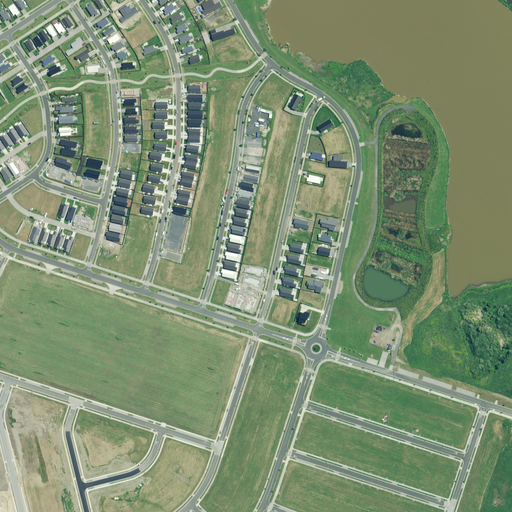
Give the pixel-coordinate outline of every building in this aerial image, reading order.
[(20,0),(17,0),(15,1),(19,7),(20,7),(22,10),(26,7),(20,0)] [(105,6),(101,0),(95,0),(94,0),(100,9),(105,6)] [(202,11),(204,15),(222,6),(219,2),(214,5),(211,0),(209,0),(201,4),(205,10),(202,11)] [(98,13),(91,3),(88,4),(89,6),(87,8),(92,16),(95,14),(95,15),(98,13)] [(14,4),(8,7),(13,15),(15,14),(16,15),(20,13),(14,4)] [(174,7),(172,4),(164,9),(165,12),(164,13),(166,15),(176,7),(175,6),(174,7)] [(119,19),(122,23),(138,12),(135,7),(131,9),(129,7),(127,8),(126,5),(119,9),(124,16),(119,19)] [(3,11),(0,12),(0,13),(5,20),(7,19),(8,20),(10,18),(6,12),(4,13),(3,11)] [(171,22),(172,24),(184,17),(183,15),(181,16),(179,13),(171,18),(172,21),(171,22)] [(67,16),(62,20),(67,27),(69,26),(70,27),(73,25),(67,16)] [(106,18),(97,24),(99,27),(100,26),(101,28),(109,23),(106,18)] [(57,23),(54,25),(59,33),(62,32),(65,30),(60,23),(58,25),(57,23)] [(177,30),(178,33),(185,29),(184,27),(186,26),(184,23),(176,27),(178,30),(177,30)] [(50,25),(46,28),(50,35),(51,34),(53,37),(57,35),(50,25)] [(112,27),(103,33),(106,37),(115,31),(112,27)] [(211,35),(213,41),(235,33),(234,28),(224,32),(223,30),(211,35)] [(43,30),(38,33),(45,42),(49,39),(43,30)] [(117,34),(108,40),(110,44),(113,42),(114,43),(120,39),(117,34)] [(179,41),(181,44),(193,38),(192,36),(190,37),(188,34),(179,38),(180,41),(179,41)] [(37,36),(32,39),(37,47),(39,46),(40,47),(43,45),(37,36)] [(66,52),(68,56),(83,46),(81,44),(83,43),(80,38),(71,44),(73,48),(66,52)] [(29,39),(24,43),(30,52),(34,49),(32,45),(33,45),(29,39)] [(120,42),(111,47),(113,50),(114,49),(116,52),(123,46),(120,42)] [(143,52),(144,55),(156,50),(156,48),(154,49),(153,46),(144,49),(145,52),(143,52)] [(89,49),(75,57),(77,59),(80,58),(82,62),(89,57),(87,53),(90,51),(89,49)] [(201,61),(198,54),(190,57),(191,59),(189,60),(191,64),(201,61)] [(43,64),(44,67),(55,59),(54,57),(52,58),(50,55),(42,61),(44,64),(43,64)] [(5,64),(0,67),(0,70),(1,72),(10,66),(8,63),(5,65),(5,64)] [(49,72),(51,75),(61,70),(59,66),(57,67),(55,65),(48,68),(50,71),(49,72)] [(18,76),(12,81),(13,83),(12,84),(13,86),(23,80),(22,78),(20,79),(18,76)] [(24,83),(16,88),(18,91),(17,92),(18,94),(28,87),(26,85),(25,86),(24,83)] [(295,94),(289,107),(295,110),(301,97),(295,94)] [(73,115),(58,117),(59,124),(74,123),(73,115)] [(330,119),(317,127),(321,133),(334,125),(330,119)] [(29,134),(22,124),(20,125),(19,124),(15,127),(22,137),(25,135),(26,137),(29,134)] [(71,135),(71,126),(59,127),(60,136),(71,135)] [(20,138),(13,128),(9,131),(10,131),(8,133),(15,144),(18,142),(17,140),(20,138)] [(14,144),(7,134),(5,135),(4,134),(0,136),(7,147),(10,145),(11,146),(14,144)] [(62,149),(61,154),(75,156),(76,151),(70,150),(71,147),(76,148),(77,143),(61,140),(60,145),(65,146),(65,149),(62,149)] [(162,154),(150,152),(149,158),(161,160),(162,154)] [(312,152),(310,158),(323,161),(323,158),(322,158),(322,154),(312,152)] [(187,158),(186,161),(197,163),(198,157),(186,155),(186,158),(187,158)] [(330,160),(329,167),(347,168),(348,162),(342,162),(343,155),(334,156),(333,161),(330,160)] [(56,162),(55,165),(69,170),(71,164),(66,162),(67,160),(57,157),(55,162),(56,162)] [(103,161),(88,158),(87,166),(101,168),(101,165),(102,165),(103,161)] [(184,168),(195,170),(197,163),(186,161),(185,164),(184,168)] [(13,163),(8,166),(14,176),(19,172),(13,163)] [(163,166),(152,163),(151,170),(162,173),(163,166)] [(260,168),(247,165),(246,171),(259,174),(260,168)] [(13,177),(6,167),(0,170),(0,171),(3,176),(2,177),(6,182),(13,177)] [(100,176),(100,172),(87,169),(87,172),(86,172),(85,176),(98,178),(98,175),(100,176)] [(133,172),(121,170),(120,177),(131,179),(133,172)] [(183,175),(182,178),(193,180),(194,174),(183,172),(182,175),(183,175)] [(161,177),(150,174),(148,181),(159,183),(161,177)] [(307,178),(306,181),(320,184),(321,181),(319,181),(320,177),(309,175),(308,178),(307,178)] [(180,185),(192,187),(193,180),(182,178),(182,181),(181,181),(180,185)] [(131,181),(120,179),(118,186),(129,188),(131,181)] [(253,184),(241,181),(239,187),(240,187),(240,189),(253,192),(254,188),(252,188),(253,184)] [(155,187),(144,185),(143,190),(154,193),(155,187)] [(129,190),(118,188),(116,194),(127,197),(129,190)] [(179,193),(178,196),(189,198),(190,192),(178,190),(178,193),(179,193)] [(251,193),(239,191),(238,197),(251,200),(252,197),(251,196),(251,193)] [(127,199),(115,196),(114,201),(115,201),(115,204),(127,206),(128,203),(126,203),(127,199)] [(156,199),(145,196),(143,202),(155,205),(156,199)] [(176,203),(187,205),(189,198),(178,196),(177,199),(176,203)] [(249,202),(237,199),(235,206),(249,209),(250,205),(248,205),(249,202)] [(68,206),(64,204),(64,205),(62,205),(60,210),(58,217),(61,218),(62,216),(64,217),(68,206)] [(125,208),(113,205),(112,210),(114,210),(113,213),(125,215),(126,212),(124,211),(125,208)] [(68,213),(66,220),(69,221),(70,219),(72,220),(76,208),(70,206),(70,208),(69,208),(68,213)] [(153,209),(143,207),(141,213),(152,215),(153,209)] [(186,209),(174,207),(173,213),(183,215),(183,214),(185,215),(186,209)] [(248,211),(235,208),(235,211),(236,212),(235,215),(248,218),(249,214),(247,214),(248,211)] [(123,217),(111,215),(110,219),(112,219),(111,222),(123,224),(124,221),(122,221),(123,217)] [(246,220),(233,217),(233,220),(234,221),(234,224),(246,227),(246,223),(245,223),(246,220)] [(310,222),(295,218),(294,224),(295,224),(295,227),(308,230),(310,222)] [(328,220),(321,219),(320,223),(322,224),(321,226),(330,228),(329,229),(334,231),(335,226),(337,226),(338,221),(328,218),(328,220)] [(110,228),(109,231),(121,233),(122,227),(120,227),(121,225),(110,223),(109,228),(110,228)] [(38,228),(34,226),(30,239),(35,241),(38,234),(39,234),(40,230),(37,228),(38,228)] [(244,229),(232,226),(231,229),(232,229),(232,233),(244,236),(245,232),(243,232),(244,229)] [(47,229),(43,228),(38,242),(43,244),(44,241),(45,241),(48,233),(45,232),(47,229)] [(48,245),(52,247),(57,232),(54,231),(53,235),(50,234),(48,242),(49,243),(48,245)] [(120,234),(107,232),(106,236),(108,237),(107,240),(119,242),(119,238),(120,234)] [(63,234),(59,233),(54,247),(59,249),(60,246),(61,246),(64,238),(61,237),(63,234)] [(319,237),(318,240),(331,243),(332,240),(330,240),(331,236),(322,234),(321,238),(319,237)] [(78,236),(76,236),(71,251),(81,254),(86,239),(83,239),(84,236),(79,235),(78,236)] [(242,237),(230,235),(229,237),(231,238),(230,241),(242,244),(243,241),(242,240),(242,237)] [(64,250),(68,252),(73,237),(70,236),(69,240),(66,239),(64,247),(65,247),(64,250)] [(301,246),(290,243),(289,246),(290,247),(290,250),(303,253),(303,250),(300,250),(301,246)] [(239,246),(227,244),(226,246),(228,247),(227,250),(239,253),(240,250),(239,249),(239,246)] [(331,249),(320,247),(318,254),(329,256),(331,249)] [(238,255),(226,252),(225,255),(226,255),(226,259),(238,262),(239,258),(237,258),(238,255)] [(299,257),(288,254),(287,258),(288,258),(287,262),(300,264),(301,262),(298,261),(299,257)] [(236,264),(224,261),(223,264),(224,264),(224,268),(236,271),(237,267),(235,267),(236,264)] [(264,269),(250,266),(249,268),(246,267),(245,272),(256,275),(261,277),(262,272),(263,272),(264,269)] [(296,268),(285,266),(284,269),(285,269),(284,273),(297,276),(298,273),(295,272),(296,268)] [(234,272),(222,269),(221,272),(222,272),(222,276),(234,279),(235,275),(233,275),(234,272)] [(262,280),(248,277),(247,278),(244,277),(242,282),(253,285),(253,286),(259,288),(260,283),(261,283),(262,280)] [(294,280),(283,277),(282,281),(283,281),(282,284),(295,287),(296,284),(293,284),(294,280)] [(314,282),(308,281),(306,286),(308,286),(308,288),(316,290),(315,292),(320,293),(322,287),(323,288),(324,283),(315,281),(314,282)] [(292,291),(280,288),(280,292),(281,292),(280,295),(293,298),(294,295),(291,295),(292,291)] [(298,322),(298,324),(301,325),(302,323),(305,323),(306,319),(307,320),(309,313),(305,312),(305,314),(299,312),(296,321),(298,322)]
